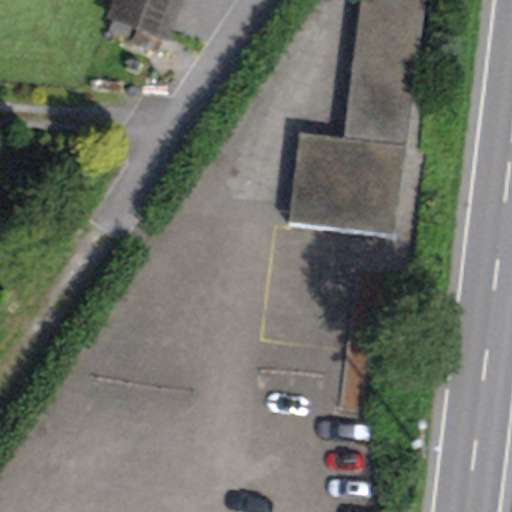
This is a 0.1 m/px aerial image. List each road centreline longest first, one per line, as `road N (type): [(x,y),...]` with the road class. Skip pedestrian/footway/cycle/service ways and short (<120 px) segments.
road 1 (secondary): [(511,132),(466,511)]
road 2 (residential): [(104,231),(260,0)]
